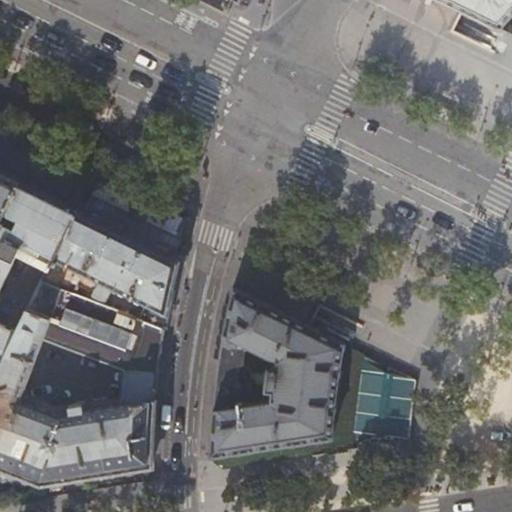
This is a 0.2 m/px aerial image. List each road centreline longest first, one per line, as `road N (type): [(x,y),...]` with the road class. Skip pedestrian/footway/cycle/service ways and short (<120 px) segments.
road 1 (residential): [(255,106),(214,215),(184,347),(175,511)]
road 2 (primary): [(255,106),(511,228)]
road 3 (primary): [(41,0),(255,106)]
road 4 (residential): [(323,0),(255,106)]
